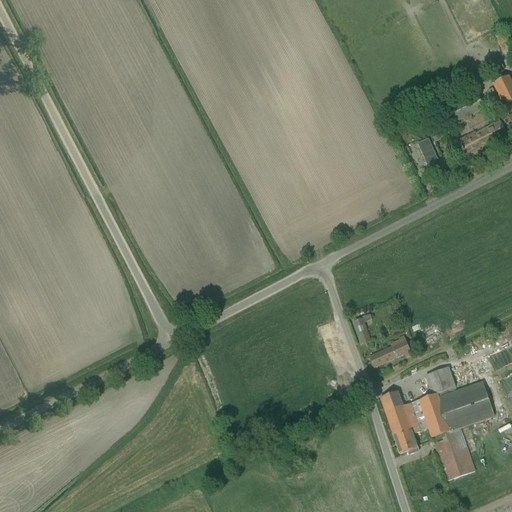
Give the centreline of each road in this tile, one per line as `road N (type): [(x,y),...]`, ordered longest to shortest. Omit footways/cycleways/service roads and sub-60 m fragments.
road 1 (unclassified): [(172,342),(0,10)]
road 2 (unclassified): [(407,511),(322,263)]
road 3 (unclassified): [(322,263),(511,166)]
road 4 (unclassified): [(0,431),(172,342)]
road 5 (unclassified): [(172,342),(322,263)]
